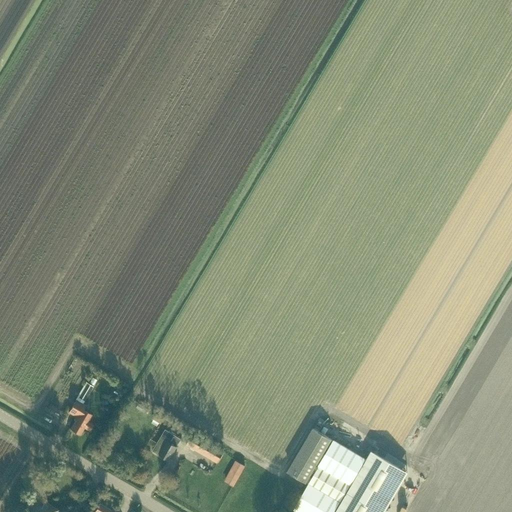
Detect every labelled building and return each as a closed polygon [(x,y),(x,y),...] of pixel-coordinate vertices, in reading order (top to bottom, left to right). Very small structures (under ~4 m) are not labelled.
[(86,405),(83,403),(92,388),(86,385),(77,400),(76,399),(68,413),(75,417),(74,419),(75,420),(70,428),(81,435),(85,428),(90,431),(94,424),(88,421),(93,414),(84,408),(86,405)] [(112,391),(109,397),(114,400),(117,395),(112,391)] [(366,459),(314,428),(313,427),(287,471),(309,483),(294,510),(297,511),(384,511),(408,472),(371,450),(366,459)] [(182,439),(175,435),(165,429),(161,437),(153,451),(170,461),(177,447),(182,439)] [(193,434),(186,445),(217,463),(224,452),(193,434)] [(233,486),(244,465),(237,461),(225,482),(233,486)] [(57,511),(59,509),(34,494),(23,511),(57,511)] [(111,511),(112,510),(99,503),(94,511),(111,511)]
